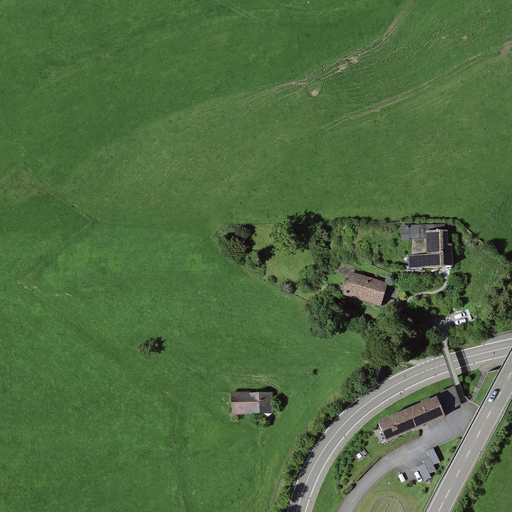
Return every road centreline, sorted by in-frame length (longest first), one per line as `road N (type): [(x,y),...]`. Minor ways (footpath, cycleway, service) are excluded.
road 1 (tertiary): [(296,511),(309,474),(354,413),(424,371),(511,347)]
road 2 (unclassified): [(344,511),(392,459),(467,410)]
road 3 (secondary): [(511,370),(439,511)]
